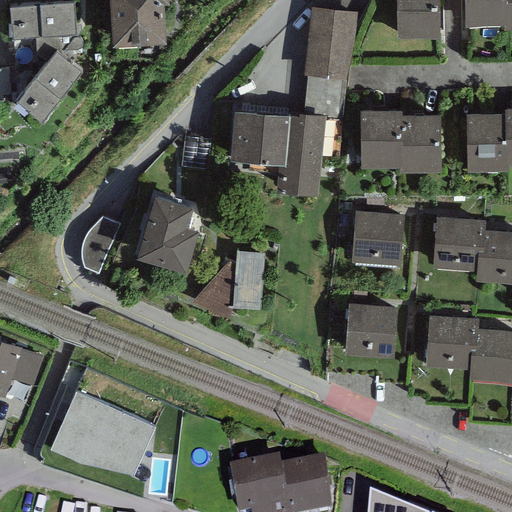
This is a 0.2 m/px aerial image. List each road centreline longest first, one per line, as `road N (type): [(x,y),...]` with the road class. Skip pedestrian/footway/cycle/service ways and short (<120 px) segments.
road 1 (residential): [(288,0),(80,223),(70,248),(90,290),(310,387)]
road 2 (residential): [(511,478),(310,387)]
road 3 (residential): [(160,511),(0,463)]
